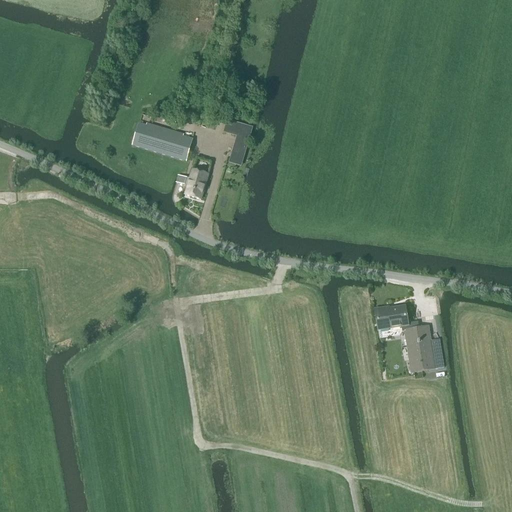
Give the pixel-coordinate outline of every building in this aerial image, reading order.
[(249,141),(253,129),(226,121),(223,134),(236,138),(249,141)] [(186,163),(192,140),(140,125),(133,147),(186,163)] [(247,148),(234,145),(230,157),(243,161),(247,148)] [(189,180),(179,176),(176,184),(187,187),(185,196),(200,201),(208,176),(192,171),(189,180)] [(418,323),(407,325),(404,309),(390,311),(390,312),(386,313),(386,310),(375,312),(379,331),(401,328),(402,333),(404,332),(411,375),(435,371),(428,328),(419,330),(418,323)]
